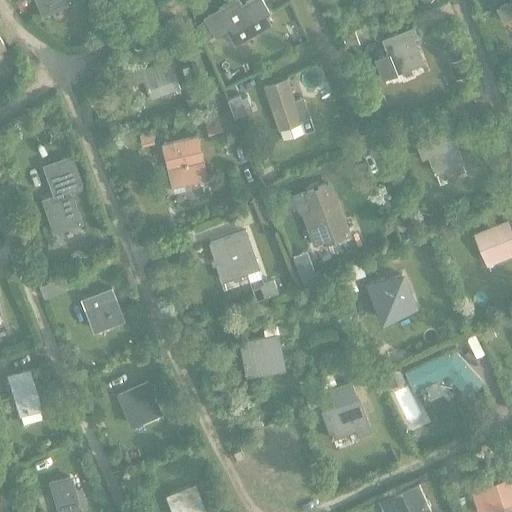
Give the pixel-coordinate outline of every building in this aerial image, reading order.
[(34,0),(41,14),(69,0),(34,0)] [(197,23),(205,37),(213,32),(215,35),(229,27),(231,32),(268,11),(261,0),(247,0),(241,4),(239,0),(230,0),(204,15),(205,18),(197,23)] [(511,0),(493,0),(503,22),(511,18),(511,0)] [(387,53),(373,58),(382,80),(395,75),(394,72),(422,62),(412,35),(416,33),(413,24),(381,36),(387,53)] [(355,29),(343,33),(347,45),(359,41),(355,29)] [(122,83),(136,78),(141,76),(148,95),(175,86),(166,59),(140,68),(137,60),(117,68),(122,83)] [(286,78),(262,85),(276,127),(300,119),(308,116),(302,98),(293,101),(286,78)] [(186,98),(191,112),(207,106),(202,92),(186,98)] [(239,94),(227,98),(234,115),(252,108),(246,95),(240,97),(239,94)] [(416,143),(421,157),(427,155),(434,172),(462,162),(449,130),(416,143)] [(150,131),(139,134),(141,145),(153,142),(150,131)] [(159,144),(170,186),(204,177),(194,135),(159,144)] [(398,136),(388,140),(392,150),(402,145),(398,136)] [(42,198),(54,231),(82,221),(71,190),(83,185),(71,154),(43,164),(54,193),(42,198)] [(330,180),(294,194),(313,245),(321,242),(322,245),(351,234),(330,180)] [(511,237),(507,227),(510,226),(507,217),(473,231),(487,264),(511,253),(511,237)] [(454,222),(433,231),(437,240),(458,232),(454,222)] [(207,242),(221,279),(257,267),(243,229),(207,242)] [(358,258),(348,263),(353,277),(354,278),(365,274),(358,258)] [(319,267),(300,274),(304,283),(323,277),(319,267)] [(400,269),(368,283),(384,320),(416,305),(400,269)] [(353,277),(343,282),(348,292),(358,287),(354,278),(353,277)] [(274,279),(260,284),(264,296),(278,291),(274,279)] [(83,301),(90,321),(91,321),(93,329),(113,322),(113,323),(123,319),(112,290),(83,301)] [(307,296),(294,299),(296,308),(309,305),(307,296)] [(491,326),(481,331),(484,339),(495,334),(491,326)] [(249,340),(240,342),(244,369),(245,375),(255,373),(278,369),(284,368),(277,327),(265,330),(266,337),(249,340)] [(481,379),(452,347),(405,369),(414,387),(438,376),(454,378),(467,392),(481,379)] [(7,374),(19,414),(41,408),(29,367),(7,374)] [(397,367),(386,373),(391,385),(403,380),(397,367)] [(331,371),(321,375),(327,388),(337,383),(331,371)] [(333,405),(321,409),(331,438),(354,430),(356,434),(369,430),(358,396),(356,397),(350,380),(327,388),(333,405)] [(118,393),(130,424),(160,412),(148,382),(118,393)] [(95,384),(80,391),(85,403),(101,396),(95,384)] [(320,390),(306,395),(310,404),(323,398),(320,390)] [(239,449),(232,453),(235,460),(243,457),(239,449)] [(462,451),(457,462),(468,466),(472,455),(462,451)] [(71,475),(49,481),(57,511),(67,511),(81,507),(86,506),(81,486),(75,488),(71,475)] [(138,476),(126,481),(130,492),(143,486),(138,476)] [(484,485),(470,489),(477,511),(481,511),(491,509),(492,511),(511,511),(511,501),(511,500),(511,477),(511,476),(495,481),(484,485)] [(167,494),(173,511),(205,511),(194,483),(167,494)] [(400,490),(378,500),(383,511),(430,511),(417,483),(401,491),(400,490)]
